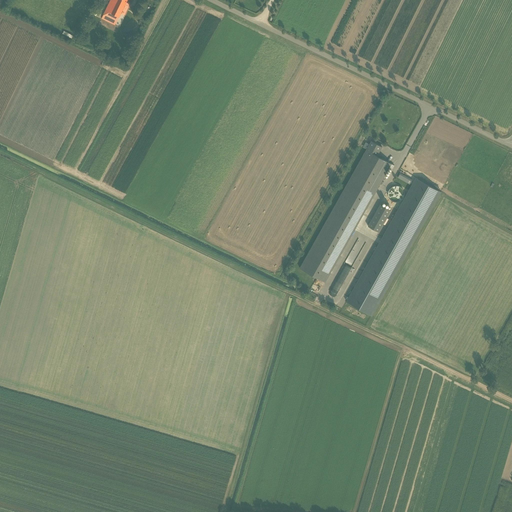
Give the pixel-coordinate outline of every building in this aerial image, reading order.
[(119,17),(127,0),(110,0),(102,18),(115,25),(119,17)] [(366,150),(377,156),(382,147),(371,141),(366,150)] [(300,268),(325,282),(391,164),(377,156),(366,150),(300,268)] [(412,180),(409,178),(408,179),(399,174),(397,178),(409,184),(412,180)] [(371,316),(441,192),(416,178),(346,302),(371,316)] [(398,194),(397,189),(398,189),(398,186),(392,186),(392,198),(401,198),(401,194),(398,194)] [(378,204),(367,227),(379,232),(389,210),(378,204)] [(349,274),(359,252),(344,252),(343,255),(343,274),(349,274)]
